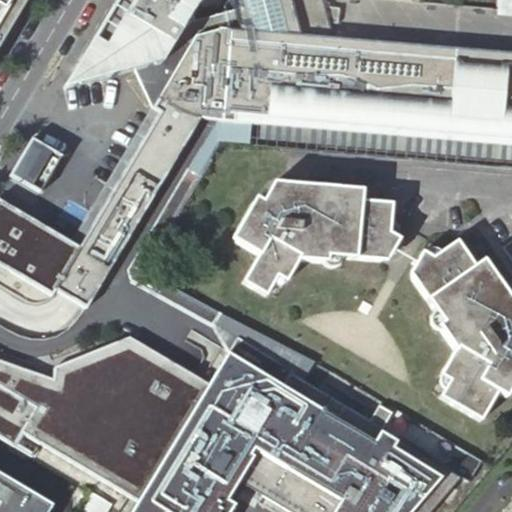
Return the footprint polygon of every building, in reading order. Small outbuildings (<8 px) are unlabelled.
[(0,0),(0,44),(26,0),(0,0)] [(114,0),(71,74),(71,75),(71,76),(72,76),(171,49),(187,23),(191,15),(195,11),(201,3),(203,0),(229,0),(232,9),(231,12),(230,31),(228,53),(222,115),(511,139),(511,57),(332,42),(327,26),(322,10),(319,0),(114,0)] [(134,72),(136,78),(140,87),(144,96),(149,105),(155,113),(167,128),(174,135),(182,142),(190,147),(199,153),(200,152),(211,158),(219,144),(221,134),(222,123),(221,123),(218,122),(216,122),(213,122),(211,122),(208,121),(205,120),(203,120),(200,119),(195,118),(190,116),(185,114),(181,112),(175,110),(172,108),(168,106),(165,103),(162,101),(159,99),(195,38),(198,37),(194,22),(231,12),(232,9),(229,0),(203,0),(201,3),(195,11),(191,15),(187,23),(171,49),(162,64),(134,72)] [(337,11),(322,10),(327,26),(336,26),(337,11)] [(230,31),(231,12),(194,22),(198,37),(195,38),(159,99),(162,101),(165,103),(168,106),(172,108),(175,110),(181,112),(185,114),(190,116),(195,118),(200,119),(203,120),(205,120),(208,121),(211,122),(213,122),(216,122),(218,122),(221,123),(222,115),(228,53),(230,31)] [(71,74),(65,84),(65,85),(64,87),(64,88),(65,90),(66,90),(72,89),(122,75),(134,72),(162,64),(171,49),(72,76),(71,76),(71,75),(71,74)] [(511,147),(511,139),(222,115),(221,123),(222,123),(511,147)] [(91,319),(194,154),(154,120),(76,241),(3,206),(0,211),(0,279),(65,308),(91,319)] [(34,189),(59,143),(33,128),(7,174),(34,189)] [(142,274),(211,158),(200,152),(199,153),(128,272),(131,282),(215,326),(221,315),(142,274)] [(387,235),(390,206),(360,203),(360,198),(355,192),(277,185),(269,189),(261,204),(259,202),(251,204),(233,236),(237,244),(257,256),(241,284),(264,297),(276,277),(285,283),(296,262),(326,264),(326,257),(385,263),(398,241),(387,235)] [(438,398),(479,422),(496,393),(501,396),(507,394),(511,385),(511,304),(486,267),(478,265),(473,269),(456,243),(432,260),(421,254),(409,275),(443,324),(437,328),(454,352),(439,377),(448,382),(438,398)] [(314,363),(221,315),(215,326),(226,356),(236,340),(292,374),(291,376),(302,383),(314,363)] [(123,511),(131,511),(209,383),(129,336),(53,365),(51,375),(0,358),(0,440),(88,493),(110,506),(123,511)] [(482,462),(394,409),(390,415),(378,407),(369,422),(302,383),(291,376),(292,374),(236,340),(226,356),(209,383),(131,511),(229,511),(232,507),(225,502),(237,481),(287,511),(331,511),(338,502),(345,506),(355,511),(412,511),(448,470),(461,479),(468,483),(482,462)] [(338,502),(331,511),(432,511),(461,479),(448,470),(412,511),(355,511),(345,506),(338,502)] [(46,511),(49,507),(0,477),(0,511),(46,511)] [(106,511),(110,506),(88,493),(77,511),(106,511)] [(511,511),(511,501),(502,511),(511,511)]
